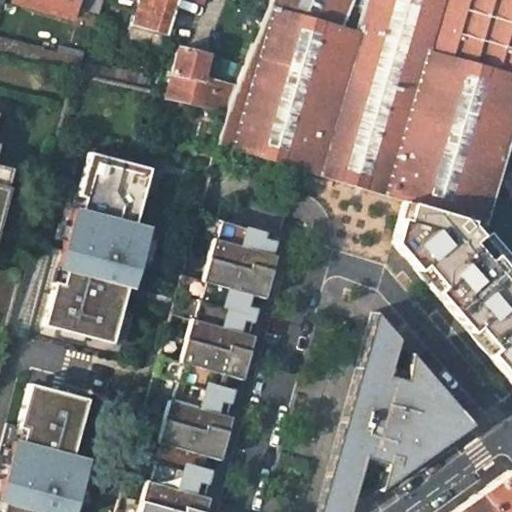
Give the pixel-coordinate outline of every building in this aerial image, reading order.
[(70,19),(75,0),(12,0),(12,2),(70,19)] [(97,17),(102,0),(83,0),(80,11),(97,17)] [(137,0),(131,23),(127,38),(161,48),(175,0),(137,0)] [(511,0),(271,0),(235,87),(226,110),(217,143),(297,167),(403,198),(470,217),(485,222),(486,222),(511,128),(511,0)] [(38,67),(43,50),(30,46),(25,64),(38,67)] [(201,79),(206,55),(177,48),(166,95),(226,110),(235,87),(201,79)] [(73,74),(77,58),(43,50),(38,67),(73,74)] [(0,201),(20,123),(0,118),(0,201)] [(51,247),(25,336),(115,362),(136,289),(153,230),(133,225),(148,170),(90,153),(62,250),(51,247)] [(470,217),(403,198),(391,239),(437,297),(511,386),(511,260),(488,229),(480,236),(468,219),(470,217)] [(135,511),(202,511),(207,494),(188,489),(194,471),(199,452),(218,457),(229,414),(211,410),(214,398),(217,387),(236,391),(252,334),(234,329),(239,310),(244,292),(262,296),(274,254),(256,249),(258,240),(261,232),(216,220),(211,242),(135,511)] [(158,232),(153,230),(136,289),(141,291),(158,232)] [(469,427),(372,310),(316,511),(348,511),(364,461),(374,464),(385,467),(378,492),(469,427)] [(74,511),(89,460),(67,454),(82,398),(24,383),(14,424),(3,422),(0,432),(0,511),(74,511)] [(511,511),(511,476),(508,473),(457,509),(452,511),(511,511)]
